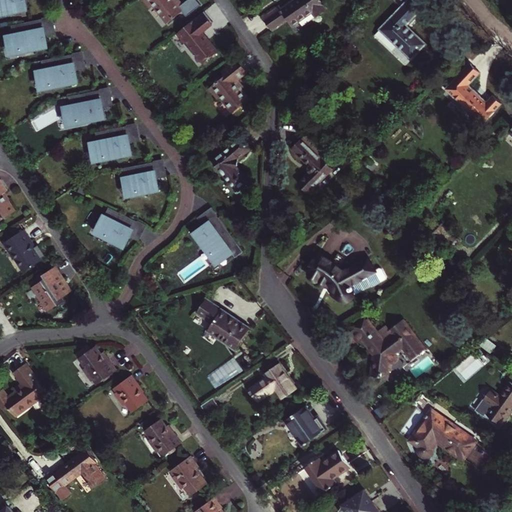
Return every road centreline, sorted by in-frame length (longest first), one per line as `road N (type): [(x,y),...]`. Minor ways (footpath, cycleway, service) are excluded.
road 1 (residential): [(427,511),(269,282),(272,81),(267,61),(222,0)]
road 2 (residential): [(101,329),(124,300),(138,262),(177,223),(186,185),(178,160),(70,15)]
road 3 (residential): [(101,329),(135,337),(266,511)]
road 4 (residential): [(101,329),(88,281),(0,147)]
